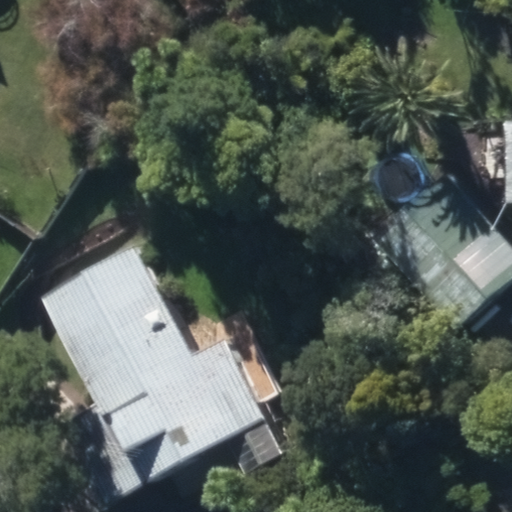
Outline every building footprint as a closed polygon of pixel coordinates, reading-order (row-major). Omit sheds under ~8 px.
[(69,150),(89,166),(103,146),(83,131),(69,150)] [(511,132),(510,132),(510,139),(484,140),(485,201),(511,200),(511,132)] [(376,248),(460,341),(511,294),(511,250),(450,181),(376,248)] [(65,431),(106,511),(112,511),(231,451),(249,484),(298,458),(243,349),(199,371),(142,258),(49,305),(104,412),(65,431)] [(440,484),(484,511),(511,511),(511,430),(484,414),(440,484)]
